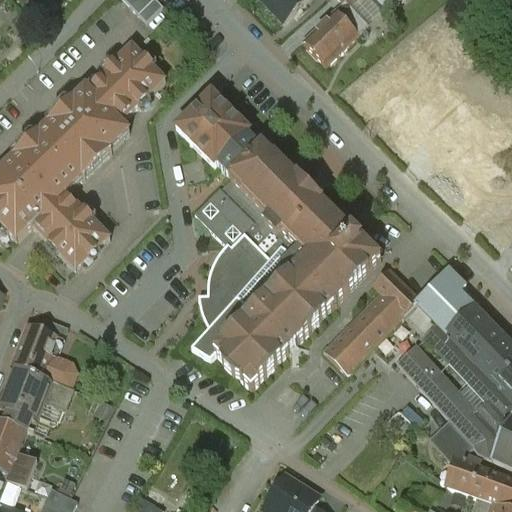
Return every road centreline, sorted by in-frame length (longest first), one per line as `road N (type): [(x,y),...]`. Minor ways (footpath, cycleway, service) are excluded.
road 1 (residential): [(511,295),(211,0)]
road 2 (residential): [(26,288),(168,382)]
road 3 (residential): [(168,382),(106,511)]
road 4 (residential): [(0,95),(96,0)]
